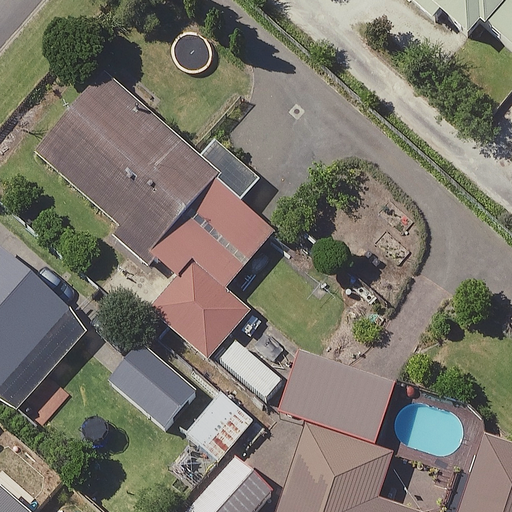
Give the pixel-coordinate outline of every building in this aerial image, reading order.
[(511,0),(396,0),(432,30),(438,22),(468,47),(480,32),(511,57),(511,0)] [(229,184),(107,79),(34,162),(119,234),(112,242),(151,275),(159,265),(224,190),(229,184)] [(278,237),(224,190),(159,265),(180,283),(194,267),(227,295),(278,237)] [(0,399),(73,315),(0,252),(0,399)] [(152,316),(210,366),(253,317),(227,295),(194,267),(180,283),(152,316)] [(197,399),(141,351),(110,387),(166,435),(197,399)] [(307,431),(376,453),(397,389),(301,357),(279,422),(307,431)] [(256,425),(223,397),(187,439),(219,467),(256,425)] [(280,511),(511,511),(511,449),(485,441),(461,511),(401,511),(379,505),(394,460),(376,453),(307,431),(280,511)] [(260,511),(274,496),(238,466),(198,511),(260,511)] [(0,511),(31,511),(0,485),(0,511)]
